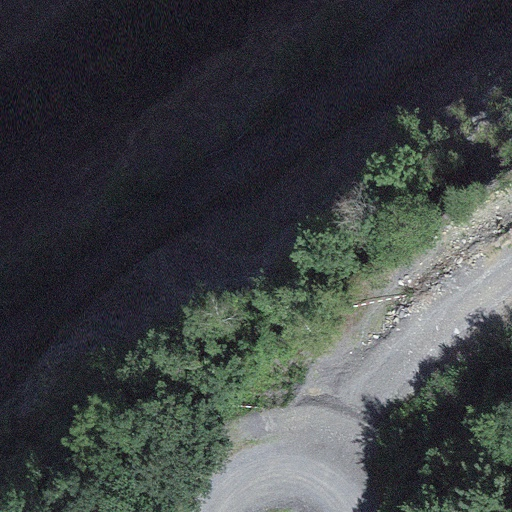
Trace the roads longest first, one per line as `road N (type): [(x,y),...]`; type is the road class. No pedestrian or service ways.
road 1 (track): [(0,307),(165,216),(450,0)]
road 2 (track): [(321,466),(365,321),(511,201)]
